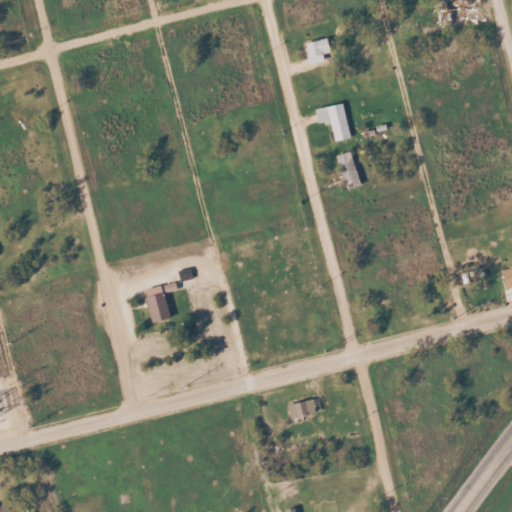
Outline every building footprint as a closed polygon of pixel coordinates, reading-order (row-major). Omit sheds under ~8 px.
[(456,0),(437,3),(440,22),(465,18),(461,0),(456,0)] [(329,53),(327,38),(304,42),(307,64),(323,61),(322,54),(329,53)] [(314,109),(318,125),(330,122),(334,141),(350,138),(342,103),(314,109)] [(335,155),(346,189),(360,184),(349,151),(335,155)] [(511,267),(500,270),(505,289),(511,286),(511,267)] [(149,322),(168,320),(162,286),(144,289),(149,322)] [(314,413),(312,400),(287,404),(289,418),(314,413)]
